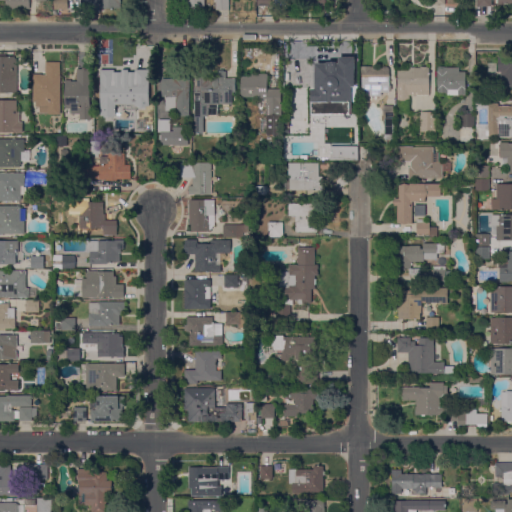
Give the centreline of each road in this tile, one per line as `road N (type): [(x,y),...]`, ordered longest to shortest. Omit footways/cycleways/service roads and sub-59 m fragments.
road 1 (residential): [(511,31),(0,31)]
road 2 (residential): [(511,441),(0,441)]
road 3 (residential): [(358,511),(358,171)]
road 4 (residential): [(154,511),(153,207)]
